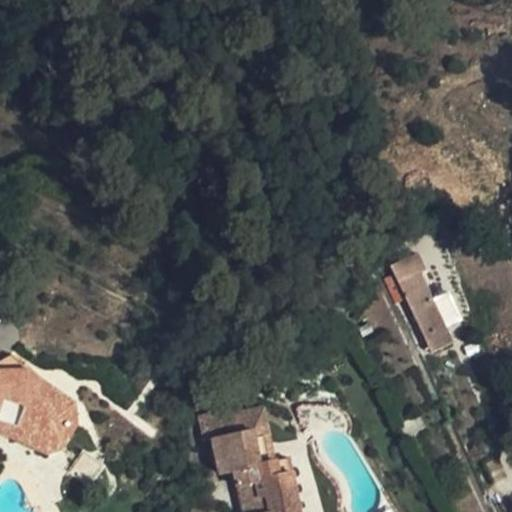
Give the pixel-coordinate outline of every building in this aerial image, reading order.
[(418,274),(405,280),(397,284),(431,354),(452,344),(418,274)] [(397,284),(405,280),(403,275),(395,278),(397,284)] [(11,358),(0,364),(0,420),(19,425),(42,455),(61,451),(64,434),(76,428),(73,406),(45,386),(42,389),(11,358)] [(305,511),(293,457),(280,460),(263,463),(256,431),(227,437),(222,417),(220,406),(208,409),(221,471),(235,467),(244,511),(305,511)] [(280,460),(268,407),(222,417),(227,437),(256,431),(263,463),(280,460)] [(0,437),(42,455),(19,425),(0,420),(0,437)] [(88,490),(102,470),(82,455),(67,476),(88,490)]
